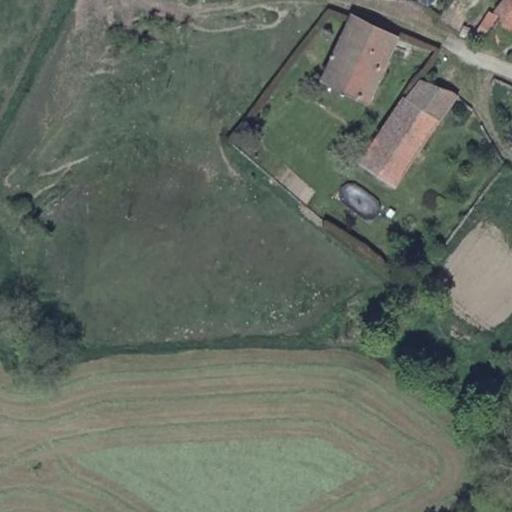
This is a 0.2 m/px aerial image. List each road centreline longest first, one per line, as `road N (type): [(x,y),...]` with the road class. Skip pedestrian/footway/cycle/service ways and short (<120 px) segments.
road 1 (track): [(313,0),(453,47)]
road 2 (track): [(453,47),(474,105),(511,156)]
road 3 (track): [(169,16),(290,0)]
